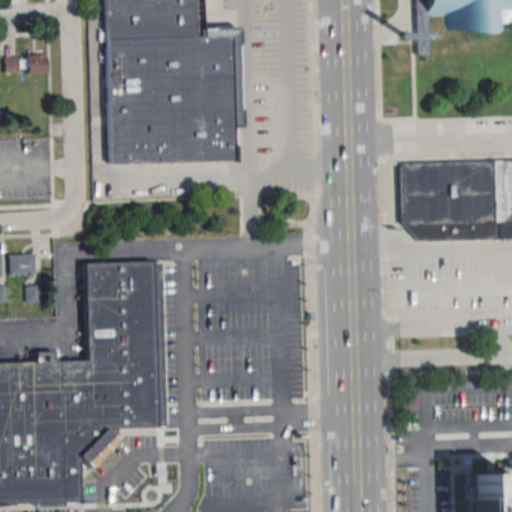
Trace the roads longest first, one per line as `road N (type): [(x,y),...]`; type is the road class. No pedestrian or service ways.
road 1 (residential): [(65,210),(67,0)]
road 2 (primary): [(352,439),(349,268)]
road 3 (residential): [(345,141),(511,136)]
road 4 (residential): [(511,325),(350,329)]
road 5 (residential): [(351,359),(511,354)]
road 6 (primary): [(346,157),(342,0)]
